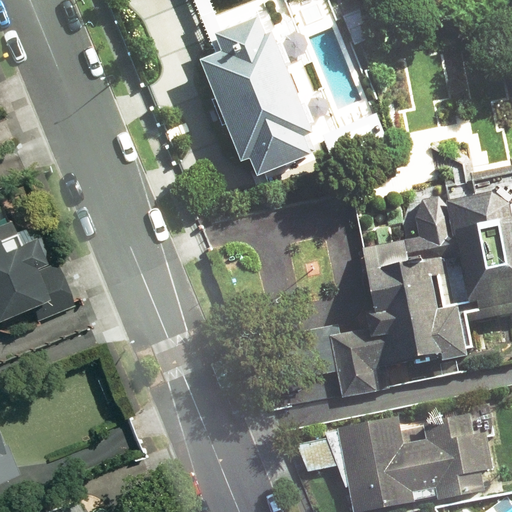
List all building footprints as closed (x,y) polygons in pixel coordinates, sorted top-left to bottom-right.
[(217,61),(193,71),(241,187),(307,160),(301,144),(306,142),(264,40),(260,42),(253,24),(209,42),(217,61)] [(384,397),(381,370),(464,361),(459,316),(511,310),(511,177),(439,186),(440,199),(409,202),(414,243),(355,250),(364,332),(332,335),(334,348),(309,351),(312,377),(334,374),(337,402),(384,397)] [(0,317),(24,308),(30,321),(68,306),(52,266),(43,270),(26,229),(10,235),(5,223),(0,224),(0,317)] [(342,469),(348,511),(385,511),(480,497),(478,483),(489,481),(483,441),(492,439),(487,409),(326,435),(327,441),(300,445),(305,475),(342,469)] [(0,481),(9,478),(0,455),(0,481)] [(29,511),(75,511),(69,496),(29,511)]
